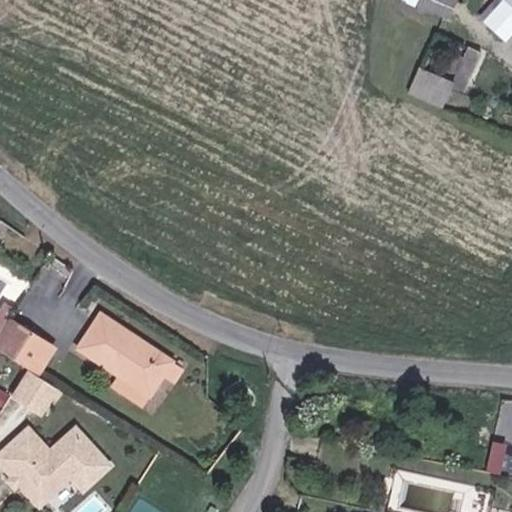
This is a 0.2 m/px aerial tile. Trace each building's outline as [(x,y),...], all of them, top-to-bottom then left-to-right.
[(401,0),(448,21),(457,0),(401,0)] [(511,0),(493,0),(481,13),(508,39),(511,35),(511,0)] [(407,95),(441,110),(453,83),(419,68),(407,95)] [(0,308),(0,331),(8,319),(15,309),(5,302),(0,308)] [(78,349),(120,377),(149,396),(151,397),(174,362),(101,314),(78,349)] [(0,351),(30,371),(38,376),(55,349),(8,319),(0,331),(0,351)] [(38,376),(30,371),(15,395),(42,412),(57,389),(38,376)] [(142,406),(149,396),(120,377),(113,387),(142,406)] [(53,451),(31,427),(0,455),(0,458),(41,505),(73,476),(85,489),(111,466),(78,429),(53,451)] [(496,438),(492,467),(504,469),(509,440),(496,438)] [(170,511),(142,492),(128,511),(170,511)]
